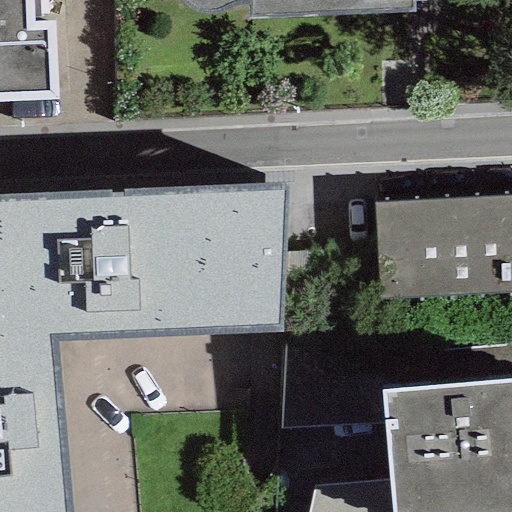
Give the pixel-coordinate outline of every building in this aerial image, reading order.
[(33,0),(0,0),(0,102),(59,99),(56,24),(34,25),(33,0)] [(186,0),(192,7),(212,12),(225,10),(239,3),(248,2),(249,15),(412,9),(412,0),(423,0),(422,0),(186,0)] [(284,187),(0,194),(0,343),(52,340),(279,333),(281,255),(284,187)] [(511,196),(372,204),(375,252),(377,302),(511,295),(511,196)] [(375,252),(281,255),(279,333),(284,334),(279,429),(384,423),(382,392),(403,391),(397,319),(378,321),(377,302),(375,252)] [(0,511),(68,511),(52,340),(0,343),(0,511)] [(511,511),(511,380),(403,391),(382,392),(384,423),(391,481),(392,511),(511,511)] [(392,511),(391,481),(313,489),(307,511),(392,511)]
